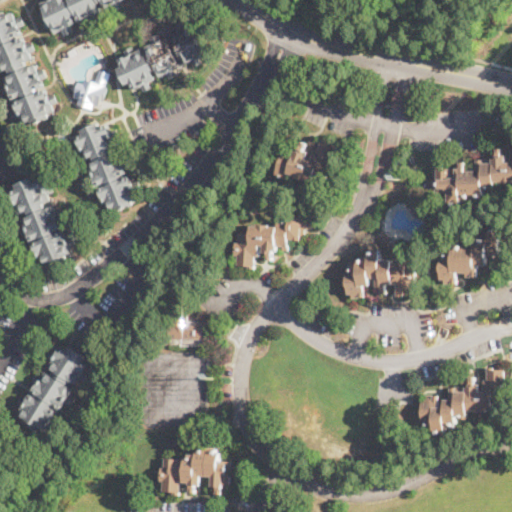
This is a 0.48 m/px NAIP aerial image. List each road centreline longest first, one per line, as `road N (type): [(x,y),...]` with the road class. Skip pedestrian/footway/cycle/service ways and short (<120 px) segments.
road 1 (residential): [(511,445),(377,493),(326,491),(284,472),(244,415),(242,361),(253,331),(334,250),(364,206),(388,140),(401,61)]
road 2 (residential): [(292,29),(258,94),(157,221),(63,293),(24,298),(0,273)]
road 3 (residential): [(511,86),(323,44),(245,0)]
road 4 (residential): [(274,305),(329,348),(360,357),(427,357),(475,333),(511,326)]
